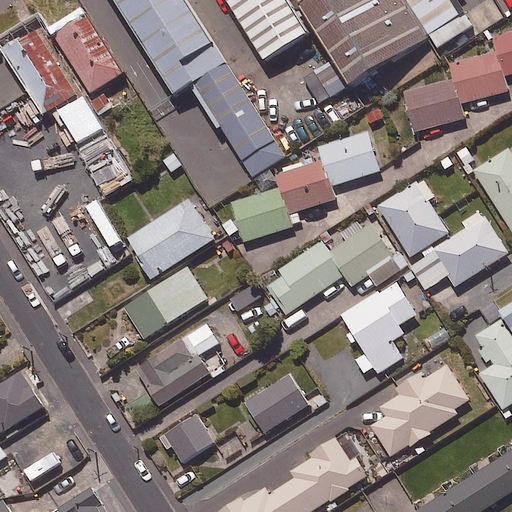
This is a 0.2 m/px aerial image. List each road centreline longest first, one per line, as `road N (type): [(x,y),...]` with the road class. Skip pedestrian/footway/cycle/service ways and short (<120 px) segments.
road 1 (tertiary): [(0,268),(154,511)]
road 2 (unknown): [(511,103),(292,242)]
